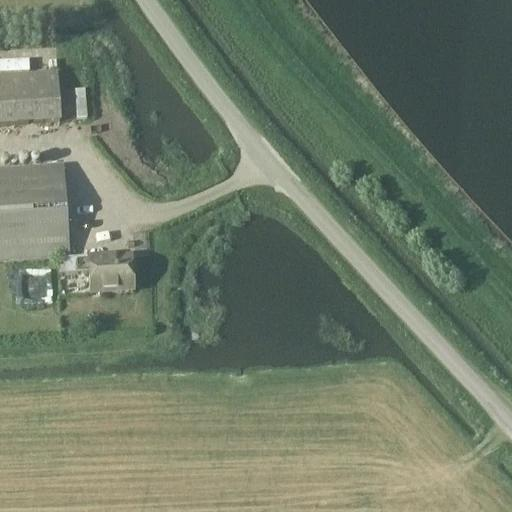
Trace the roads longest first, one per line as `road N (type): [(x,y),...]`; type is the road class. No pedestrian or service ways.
road 1 (unclassified): [(511,426),(268,164),(145,0)]
road 2 (track): [(511,305),(295,69),(247,0)]
